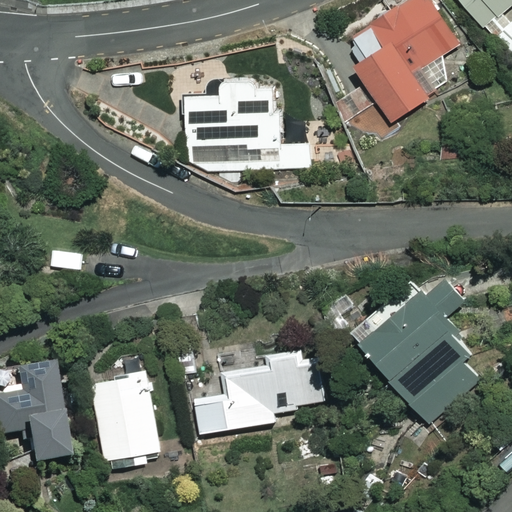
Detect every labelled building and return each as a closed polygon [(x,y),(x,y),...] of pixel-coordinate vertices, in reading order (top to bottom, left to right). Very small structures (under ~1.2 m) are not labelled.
[(436,0),(418,0),(351,45),(365,66),(361,69),(397,124),(435,98),(428,89),(475,57),(436,0)] [(511,13),(511,0),(461,0),(483,25),(486,23),(511,52),(511,18),(510,16),(511,13)] [(193,172),(315,167),(315,144),(284,145),(283,132),(292,131),(291,111),(282,111),(281,88),(263,89),(263,79),(228,81),(229,97),(190,98),(193,172)] [(91,253),(62,250),(60,267),(90,270),(91,253)] [(477,307),(441,265),(360,333),(434,421),(495,369),(457,324),(477,307)] [(320,404),(314,350),(275,355),(276,367),(225,373),(232,430),(281,424),(280,409),(320,404)] [(70,414),(64,367),(26,372),(28,395),(0,398),(0,417),(2,436),(36,432),(40,466),(80,461),(74,413),(70,414)] [(165,451),(154,379),(98,387),(108,459),(165,451)]
